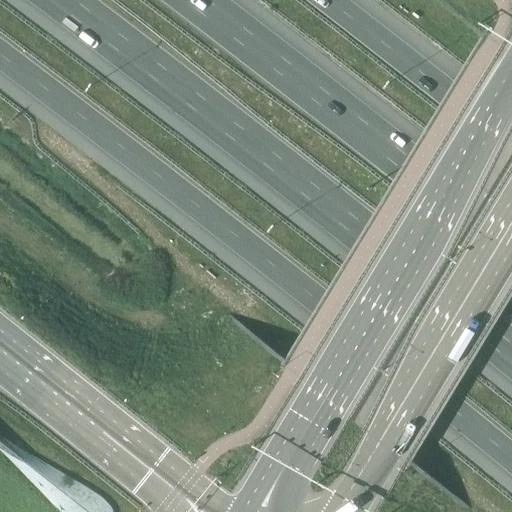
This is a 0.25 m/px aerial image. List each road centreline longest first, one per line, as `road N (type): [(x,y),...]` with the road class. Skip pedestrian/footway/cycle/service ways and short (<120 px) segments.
road 1 (motorway): [(0,58),(511,459)]
road 2 (track): [(47,94),(82,170),(170,254),(488,511)]
road 3 (motorway): [(61,0),(511,357)]
road 4 (secondary): [(511,67),(265,473)]
road 5 (motorway): [(511,248),(197,0)]
road 6 (secondary): [(351,511),(511,247)]
road 7 (motorway): [(0,351),(199,511)]
road 8 (motorway): [(511,147),(326,0)]
